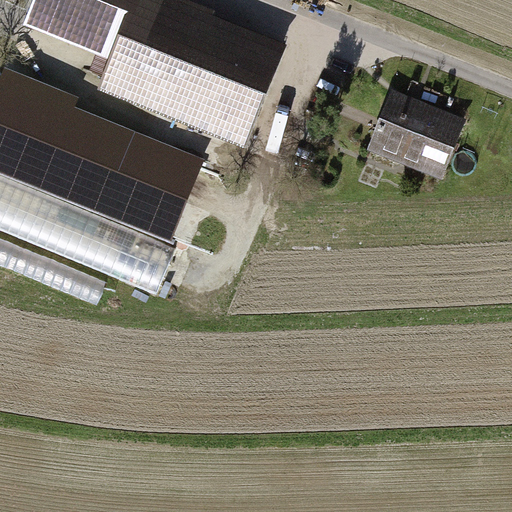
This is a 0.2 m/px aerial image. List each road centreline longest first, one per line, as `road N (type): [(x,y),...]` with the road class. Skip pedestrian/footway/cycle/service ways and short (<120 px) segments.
road 1 (track): [(0,13),(133,120),(237,158),(271,141),(338,25)]
road 2 (track): [(277,0),(511,90)]
